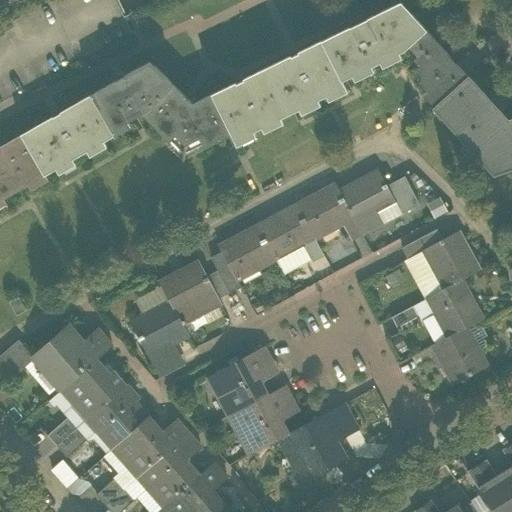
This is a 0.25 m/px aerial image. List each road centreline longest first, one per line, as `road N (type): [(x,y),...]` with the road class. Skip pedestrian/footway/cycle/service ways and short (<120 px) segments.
road 1 (residential): [(0,338),(388,135)]
road 2 (residential): [(429,443),(334,282)]
road 3 (residential): [(204,357),(334,282)]
